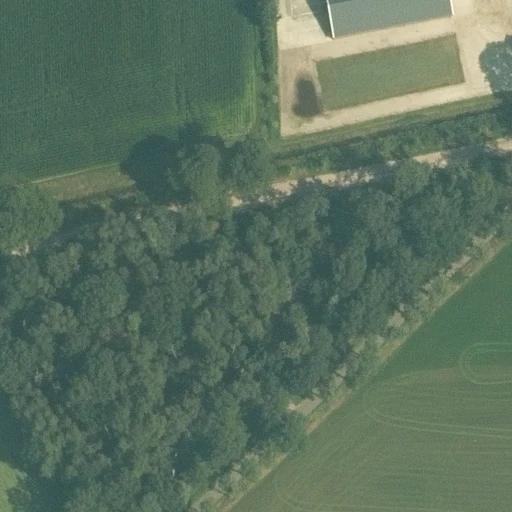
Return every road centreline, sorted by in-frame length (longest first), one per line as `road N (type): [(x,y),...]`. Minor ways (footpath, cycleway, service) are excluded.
road 1 (track): [(0,255),(511,144)]
road 2 (unclassified): [(194,511),(511,210)]
